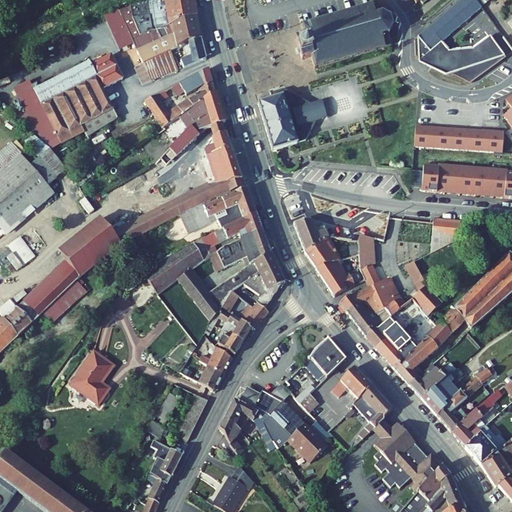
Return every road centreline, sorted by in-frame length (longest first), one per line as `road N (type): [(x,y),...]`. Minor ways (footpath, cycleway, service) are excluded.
road 1 (primary): [(315,298),(464,474),(486,511)]
road 2 (tertiary): [(315,298),(266,336),(237,373),(167,511)]
road 3 (residential): [(266,187),(285,182),(359,200),(511,217)]
road 4 (primary): [(213,0),(266,187)]
road 5 (residential): [(511,79),(475,94),(419,82),(405,61),(407,25),(390,0)]
road 6 (unknown): [(222,401),(138,363),(118,309)]
road 7 (primary): [(266,187),(315,298)]
